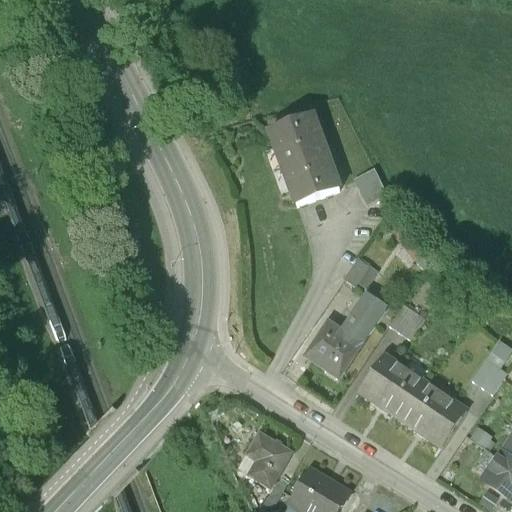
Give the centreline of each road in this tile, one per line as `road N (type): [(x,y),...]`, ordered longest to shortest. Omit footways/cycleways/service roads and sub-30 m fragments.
road 1 (secondary): [(84,0),(195,233),(201,312),(189,354)]
road 2 (residential): [(189,354),(449,511)]
road 3 (secondary): [(55,511),(167,394),(189,354)]
